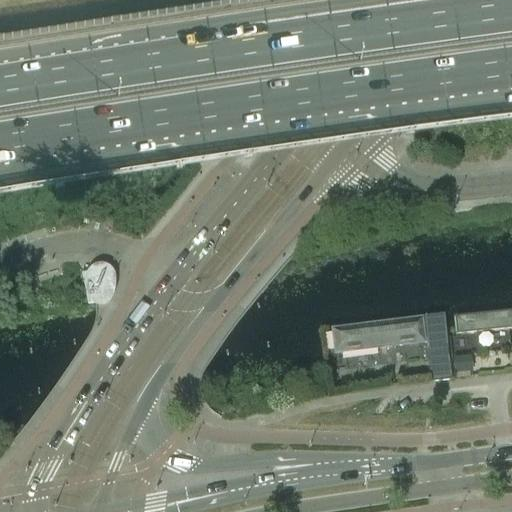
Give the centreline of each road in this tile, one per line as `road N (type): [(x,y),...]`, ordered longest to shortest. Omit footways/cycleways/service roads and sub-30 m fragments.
road 1 (motorway): [(0,148),(511,70)]
road 2 (tertiary): [(212,301),(468,0)]
road 3 (tertiary): [(396,0),(162,290)]
road 4 (motorway): [(511,16),(211,58)]
road 5 (tertiary): [(162,290),(62,441),(29,511)]
road 6 (motorway): [(452,0),(211,58)]
road 7 (motorway): [(211,58),(0,90)]
road 8 (secondary): [(302,473),(95,511)]
road 9 (secondary): [(302,473),(268,459),(179,462),(161,455),(138,413)]
road 10 (unclassified): [(0,263),(52,245),(117,247),(162,290)]
road 11 (secondary): [(283,511),(440,488)]
road 12 (secondary): [(436,460),(302,473)]
road 13 (tertiary): [(138,413),(212,301)]
